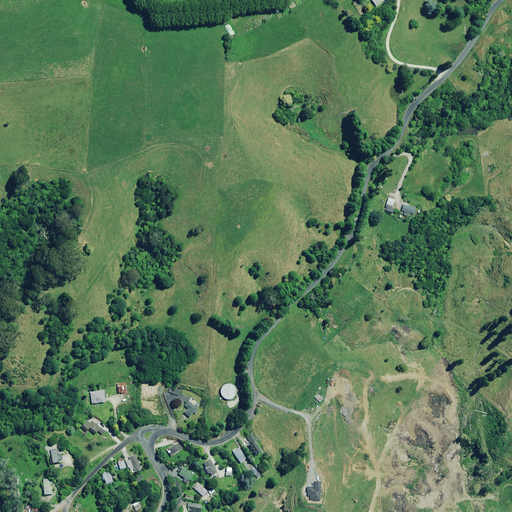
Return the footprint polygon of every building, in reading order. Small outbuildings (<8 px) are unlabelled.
[(394,200),(388,198),(385,207),(386,207),(385,211),(392,213),(393,209),(391,208),(394,200)] [(415,207),(402,204),(401,211),(403,211),(403,215),(408,216),(408,213),(413,214),(415,207)] [(125,393),(124,383),(116,383),(117,393),(125,393)] [(227,399),(228,399),(229,399),(230,399),(231,399),(231,398),(232,398),(233,398),(233,397),(234,397),(234,396),(235,395),(235,394),(236,393),(236,392),(236,391),(236,390),(236,389),(235,389),(235,388),(235,387),(234,387),(234,386),(233,385),(232,384),(231,384),(230,384),(230,383),(229,383),(228,383),(227,383),(226,383),(225,384),(224,384),(223,385),(222,385),(222,386),(221,386),(221,387),(221,388),(220,388),(220,389),(220,390),(220,391),(220,392),(220,393),(220,394),(221,395),(221,396),(222,396),(222,397),(223,397),(223,398),(224,398),(225,399),(226,399),(227,399)] [(105,402),(103,390),(94,391),(89,391),(91,404),(105,402)] [(194,406),(188,401),(184,406),(188,409),(184,413),(189,417),(193,412),(195,413),(196,411),(195,410),(197,407),(195,405),(194,406)] [(101,434),(104,432),(92,421),(90,423),(87,420),(80,427),(85,432),(88,429),(94,435),(98,431),(101,434)] [(256,440),(252,434),(246,437),(250,444),(248,445),(254,456),(261,452),(255,441),(256,440)] [(179,446),(178,443),(166,451),(170,456),(184,447),(182,444),(179,446)] [(231,451),(240,463),(243,461),(242,461),(246,458),(238,447),(236,449),(235,448),(231,451)] [(59,455),(58,449),(50,450),(52,463),(62,462),(60,454),(59,455)] [(141,468),(135,454),(128,457),(129,460),(125,461),(129,471),(133,469),(134,471),(141,468)] [(216,473),(209,460),(203,463),(205,468),(207,474),(209,473),(210,476),(216,473)] [(126,468),(123,461),(117,463),(120,470),(126,468)] [(254,467),(249,470),(253,475),(253,474),(254,476),(255,476),(257,479),(260,477),(254,467)] [(191,474),(182,468),(178,474),(184,478),(182,481),(186,484),(188,481),(187,480),(191,474)] [(106,475),(105,472),(101,474),(106,484),(113,482),(109,474),(106,475)] [(49,487),(49,479),(42,480),(43,495),(52,494),(52,487),(49,487)] [(193,486),(192,487),(193,488),(192,489),(194,491),(195,490),(202,496),(207,491),(197,482),(196,484),(195,483),(194,483),(194,484),(193,484),(193,485),(194,485),(193,486)] [(327,487),(318,486),(318,491),(311,491),(310,500),(314,500),(314,504),(325,505),(327,487)] [(191,509),(190,511),(199,511),(200,508),(201,508),(202,505),(187,502),(186,506),(190,507),(190,509),(191,509)]
